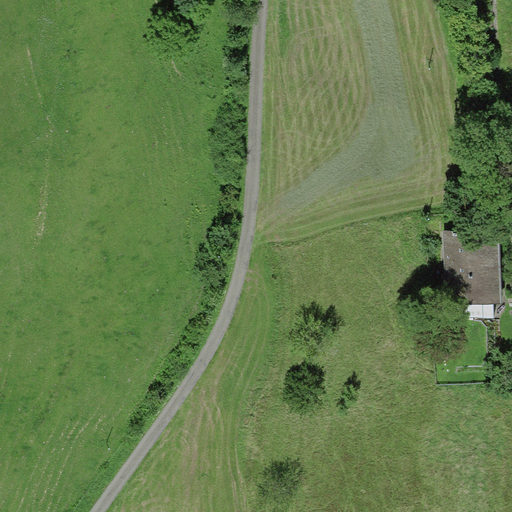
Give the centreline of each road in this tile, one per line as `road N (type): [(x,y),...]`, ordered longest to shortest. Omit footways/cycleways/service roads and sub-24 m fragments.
road 1 (track): [(247,218),(215,337),(96,511)]
road 2 (residential): [(259,0),(247,218)]
